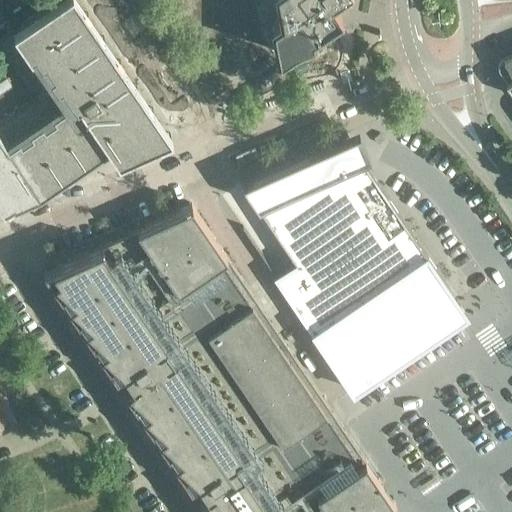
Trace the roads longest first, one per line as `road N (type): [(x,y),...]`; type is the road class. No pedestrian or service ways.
road 1 (residential): [(0,240),(413,69)]
road 2 (residential): [(0,247),(180,511)]
